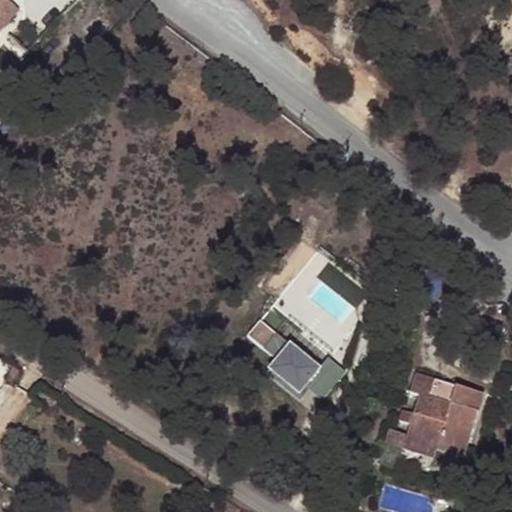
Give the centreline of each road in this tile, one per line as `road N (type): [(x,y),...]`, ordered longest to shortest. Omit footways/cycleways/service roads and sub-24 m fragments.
road 1 (unclassified): [(170,0),(256,56),(454,227),(511,263)]
road 2 (unclassified): [(288,511),(0,329)]
